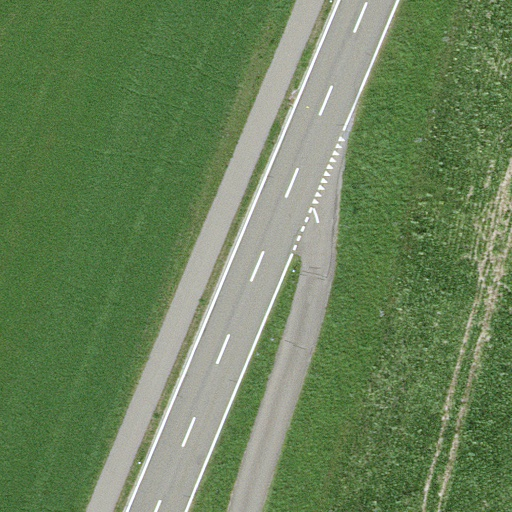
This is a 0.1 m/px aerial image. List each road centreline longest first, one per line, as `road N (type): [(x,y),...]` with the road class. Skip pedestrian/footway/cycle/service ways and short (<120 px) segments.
road 1 (tertiary): [(158,511),(370,0)]
road 2 (track): [(251,511),(322,271),(317,209),(288,197)]
